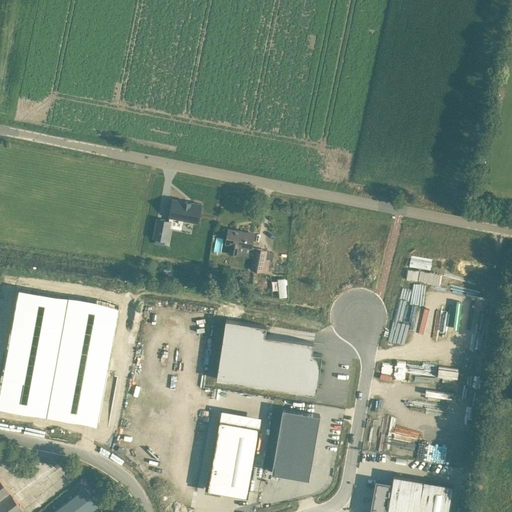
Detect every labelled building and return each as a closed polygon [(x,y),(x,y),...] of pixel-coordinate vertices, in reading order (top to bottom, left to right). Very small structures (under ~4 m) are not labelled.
[(196,222),(200,205),(170,199),(167,216),(196,222)] [(152,238),(166,241),(170,221),(156,218),(152,238)] [(228,228),(226,238),(226,243),(231,244),(230,253),(249,256),(250,247),(252,247),(255,233),(228,228)] [(267,250),(255,248),(251,269),(263,271),(267,250)] [(0,344),(0,404),(47,415),(70,305),(11,292),(0,344)] [(129,317),(70,305),(47,415),(106,427),(129,317)] [(217,378),(316,393),(322,353),(312,352),(314,342),(265,334),(266,324),(226,318),(217,378)] [(289,335),(311,338),(312,332),(281,328),(281,333),(289,334),(289,335)] [(290,475),(309,478),(320,413),(283,407),(270,481),(289,485),(290,475)] [(219,419),(207,488),(248,495),(260,426),(219,419)] [(393,482),(379,480),(374,511),(450,511),(455,484),(395,473),(393,482)] [(0,511),(20,511),(24,509),(0,477),(0,511)] [(92,511),(102,505),(88,486),(53,511),(92,511)]
